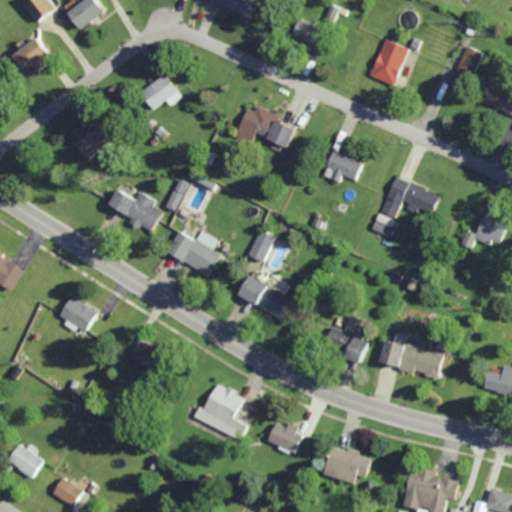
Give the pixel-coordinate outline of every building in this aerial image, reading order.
[(58,9),(50,0),(34,0),(27,6),(39,23),(58,9)] [(84,28),(71,11),(85,0),(99,0),(107,9),(84,28)] [(263,0),(254,18),(213,0),(263,0)] [(336,23),(328,20),(335,4),(343,8),(336,23)] [(323,47),(312,41),(311,44),(294,36),(302,19),(330,32),(323,47)] [(422,52),(412,48),(418,32),(428,36),(422,52)] [(29,71),(15,54),(39,36),(53,53),(29,71)] [(395,86),(372,76),(388,40),(410,50),(395,86)] [(475,78),(458,71),(470,46),(486,54),(475,78)] [(174,104),(170,98),(156,108),(144,91),(168,73),(185,96),(174,104)] [(511,114),(482,101),(490,84),(511,93),(511,114)] [(300,129),(293,146),(287,144),(284,150),(276,147),(279,140),(251,128),(246,140),(239,137),(252,108),(300,129)] [(167,139),(159,131),(165,125),(173,132),(167,139)] [(114,141),(91,159),(78,142),(91,133),(92,134),(103,126),(114,141)] [(157,145),(153,141),(158,136),(162,140),(157,145)] [(215,164),(207,160),(213,150),(221,154),(215,164)] [(358,180),(344,174),(341,182),(334,178),(338,170),(329,166),(336,151),(353,158),(353,159),(365,165),(358,180)] [(207,174),(202,171),(209,161),(214,164),(207,174)] [(435,214),(421,208),(419,214),(409,209),(411,204),(405,201),(397,219),(383,212),(399,177),(442,197),(435,214)] [(178,211),(170,206),(185,178),(194,183),(178,211)] [(139,199),(144,192),(158,200),(155,206),(166,212),(155,232),(145,226),(143,229),(132,223),(134,219),(130,216),(131,214),(114,203),(122,189),(139,199)] [(503,244),(495,241),(493,245),(478,239),(474,249),(463,244),(469,230),(478,234),(488,213),(506,221),(506,222),(511,225),(503,244)] [(393,228),(378,221),(381,214),(396,221),(393,228)] [(323,228),(315,225),(319,216),(327,219),(323,228)] [(223,241),(217,250),(225,256),(212,277),(171,251),(184,231),(199,241),(206,230),(223,241)] [(267,261),(252,254),(263,231),(278,238),(267,261)] [(15,291),(0,281),(1,280),(0,279),(0,249),(7,254),(5,257),(28,271),(15,291)] [(403,283),(393,278),(395,272),(406,277),(403,283)] [(286,320),(244,294),(256,276),(297,301),(286,320)] [(417,291),(409,287),(412,278),(421,282),(417,291)] [(88,332),(63,316),(75,297),(100,313),(88,332)] [(361,332),(350,327),(355,316),(366,321),(361,332)] [(358,337),(359,336),(373,343),(363,364),(348,357),(349,356),(339,351),(340,349),(329,343),(329,342),(336,327),(358,337)] [(155,371),(133,357),(144,341),(165,354),(155,371)] [(408,346),(408,344),(447,355),(441,379),(427,376),(428,373),(417,370),(416,374),(402,370),(402,367),(384,362),(390,341),(408,346)] [(511,366),(511,395),(499,392),(499,391),(487,388),(491,371),(504,375),(506,365),(511,366)] [(230,389),(231,387),(240,392),(239,395),(247,400),(233,425),(247,431),(241,441),(205,422),(211,413),(206,411),(221,384),(230,389)] [(74,395),(69,392),(73,385),(79,388),(74,395)] [(306,436),(298,453),(271,440),(280,423),(306,436)] [(30,450),(32,445),(40,450),(37,455),(46,461),(34,479),(20,470),(21,468),(10,462),(22,444),(30,450)] [(350,452),(351,448),(363,452),(362,456),(374,460),(369,478),(360,475),(357,485),(326,474),(335,447),(350,452)] [(156,470),(151,466),(156,458),(161,462),(156,470)] [(438,476),(463,482),(459,501),(451,499),(447,511),(432,511),(432,509),(423,507),(423,510),(406,507),(414,471),(421,472),(421,468),(439,472),(438,476)] [(164,486),(159,483),(165,473),(170,476),(164,486)] [(72,483),(75,479),(81,483),(83,480),(90,485),(76,506),(71,503),(70,504),(67,501),(56,493),(66,479),(72,483)] [(93,493),(89,490),(93,484),(97,486),(93,493)] [(511,511),(501,511),(490,509),(489,511),(475,511),(479,501),(489,504),(494,489),(511,494),(511,511)] [(244,502),(232,497),(235,490),(247,494),(244,502)]
